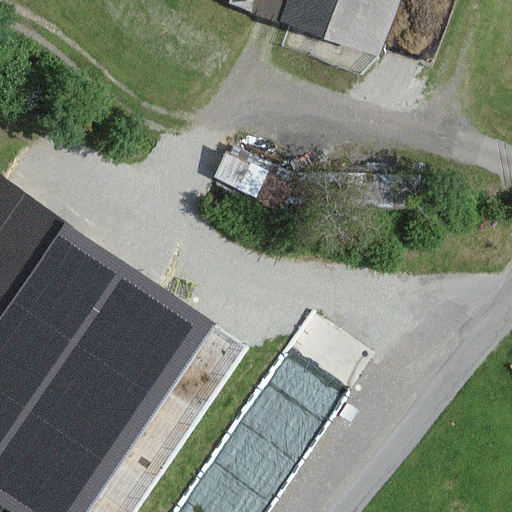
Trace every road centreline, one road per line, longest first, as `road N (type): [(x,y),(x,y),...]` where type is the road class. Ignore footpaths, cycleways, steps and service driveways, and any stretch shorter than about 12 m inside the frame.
road 1 (unclassified): [(511,306),(340,511)]
road 2 (track): [(206,127),(153,119),(37,20),(0,9)]
